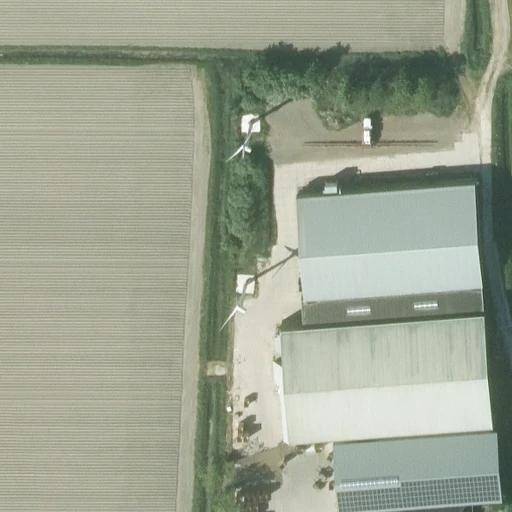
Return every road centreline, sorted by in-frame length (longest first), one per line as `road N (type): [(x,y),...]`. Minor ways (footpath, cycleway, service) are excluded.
road 1 (track): [(485,159),(282,175),(290,279),(248,322)]
road 2 (track): [(511,351),(487,243),(485,101),(495,53)]
